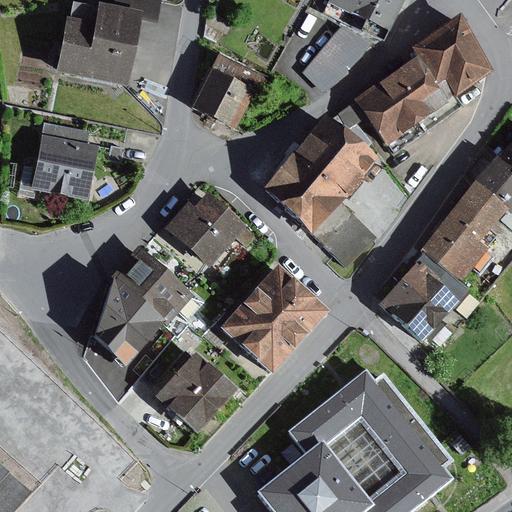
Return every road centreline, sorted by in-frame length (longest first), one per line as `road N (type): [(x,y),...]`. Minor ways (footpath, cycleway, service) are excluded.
road 1 (residential): [(501,60),(502,88),(482,128),(357,309),(180,487)]
road 2 (residential): [(33,310),(162,194),(176,157),(194,0)]
road 3 (residential): [(218,161),(337,101),(449,0)]
road 4 (residential): [(180,487),(33,310)]
